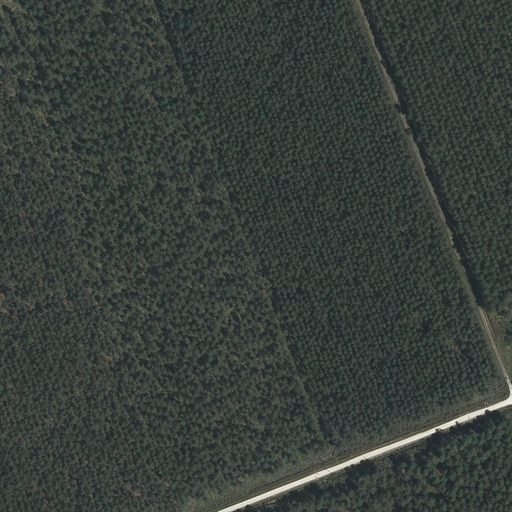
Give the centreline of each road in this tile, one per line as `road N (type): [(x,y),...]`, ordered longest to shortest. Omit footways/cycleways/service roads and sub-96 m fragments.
road 1 (track): [(511,383),(362,0)]
road 2 (track): [(228,511),(511,401)]
